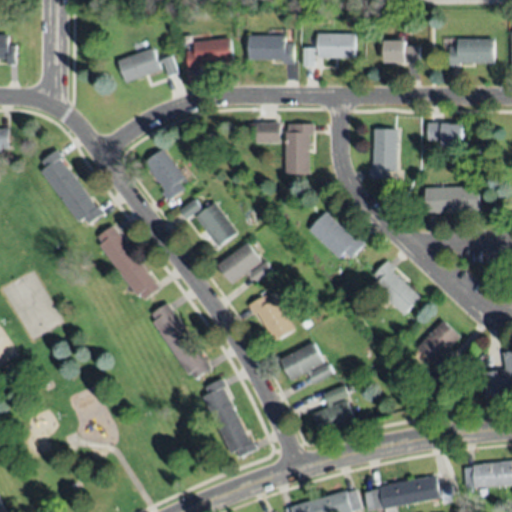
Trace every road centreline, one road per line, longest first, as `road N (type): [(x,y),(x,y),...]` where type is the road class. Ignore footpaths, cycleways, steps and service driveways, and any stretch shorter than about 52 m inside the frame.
road 1 (residential): [(294,471),(222,325),(50,102)]
road 2 (residential): [(511,96),(225,98),(170,109),(96,154)]
road 3 (residential): [(511,426),(356,451),(186,511)]
road 4 (residential): [(492,241),(413,244),(458,301),(504,326),(511,321),(492,241)]
road 5 (residential): [(332,95),(337,170),(354,202),(413,244)]
